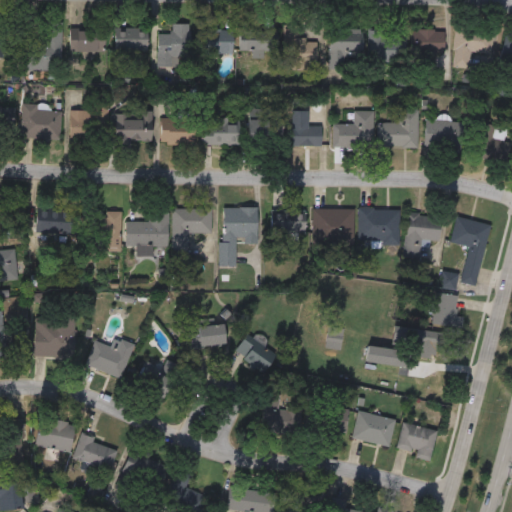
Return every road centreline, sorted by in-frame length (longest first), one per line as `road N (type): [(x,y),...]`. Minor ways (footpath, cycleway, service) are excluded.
road 1 (residential): [(511,202),(437,179),(0,167)]
road 2 (residential): [(448,498),(368,475),(251,464),(92,406),(0,401)]
road 3 (residential): [(511,10),(287,10),(150,0)]
road 4 (secondary): [(511,263),(442,511)]
